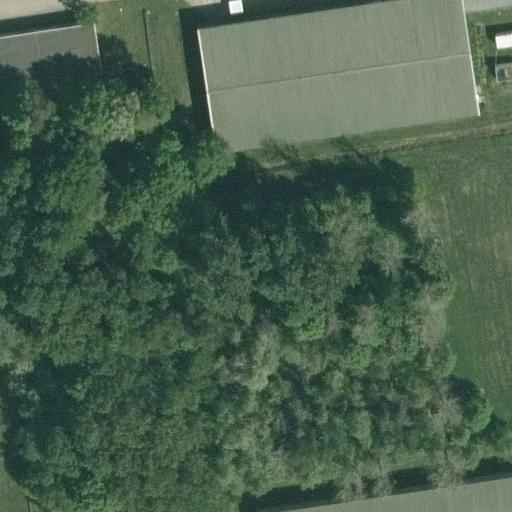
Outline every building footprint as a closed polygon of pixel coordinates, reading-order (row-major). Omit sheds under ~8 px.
[(211,156),(476,116),(473,95),(461,16),(458,0),(413,0),(197,32),(193,33),(211,156)] [(510,0),(458,0),(461,16),(475,14),(511,8),(510,0)] [(0,39),(0,101),(100,88),(91,27),(85,27),(0,39)] [(511,36),(499,38),(492,39),(494,53),(511,50),(511,36)] [(495,76),(511,75),(511,60),(494,62),(495,76)] [(511,511),(511,477),(277,511),(511,511)]
